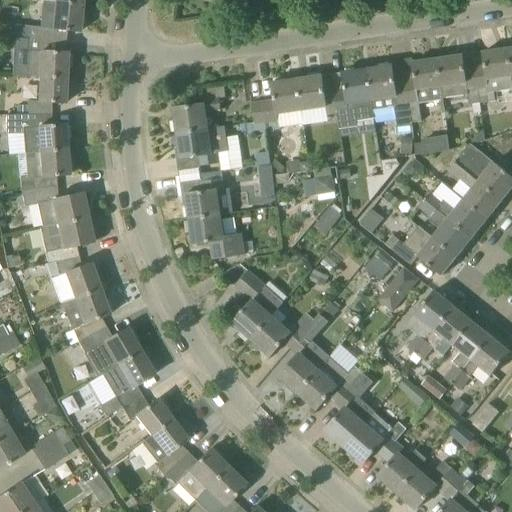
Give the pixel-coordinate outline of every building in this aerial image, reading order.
[(40,28),(29,27),(28,39),(52,41),(66,42),(67,31),(80,33),(83,6),(43,2),(40,28)] [(67,79),(68,54),(65,54),(66,42),(52,41),(28,39),(27,52),(27,66),(26,66),(25,77),(38,78),(38,77),(67,79)] [(474,69),(480,104),(495,102),(494,93),(511,90),(511,78),(508,50),(483,53),(485,67),(474,69)] [(464,70),(462,56),(438,60),(443,100),(468,96),(469,106),(473,106),(480,104),(474,69),(464,70)] [(415,81),(406,82),(412,124),(422,122),(420,104),(443,100),(438,60),(413,64),(415,81)] [(395,84),(392,67),(368,70),(374,112),(395,109),(397,126),(412,124),(406,82),(395,84)] [(345,91),(335,93),(341,131),(357,128),(357,122),(375,119),(374,112),(368,70),(342,74),(345,91)] [(65,104),(67,79),(38,77),(38,78),(37,102),(27,102),(27,116),(51,115),(52,103),(65,104)] [(341,131),(335,93),(324,94),(322,77),(297,80),(302,111),(326,108),(327,115),(338,113),(340,131),(341,131)] [(264,103),(266,123),(267,123),(278,122),(279,129),(304,126),(302,111),(297,80),(272,84),(275,102),(264,103)] [(177,134),(208,130),(206,114),(222,112),(220,99),(206,101),(204,102),(204,106),(173,110),(177,134)] [(264,103),(252,105),(254,123),(254,125),(266,123),(264,103)] [(51,127),(51,115),(27,116),(6,116),(6,135),(23,134),(25,154),(67,151),(65,126),(51,127)] [(278,122),(267,123),(268,133),(280,132),(279,129),(278,122)] [(231,171),(229,153),(225,127),(208,130),(177,134),(180,160),(198,157),(199,168),(221,165),(222,172),(231,171)] [(447,137),(421,140),(422,144),(423,156),(449,153),(447,137)] [(402,138),(400,155),(410,156),(412,139),(402,138)] [(502,201),(511,189),(511,178),(472,146),(468,148),(455,163),(502,201)] [(69,176),(67,151),(25,154),(18,155),(20,178),(21,193),(33,190),(57,188),(56,177),(69,176)] [(268,151),(256,153),(258,167),(270,166),(268,151)] [(389,171),(396,170),(405,159),(405,158),(387,161),(389,171)] [(487,220),(502,201),(455,163),(449,171),(472,190),(464,201),(487,220)] [(274,195),(271,168),(257,169),(261,197),(274,195)] [(316,196),(335,193),(332,177),(314,180),(316,196)] [(189,220),(221,215),(233,214),(230,189),(224,190),(222,179),(202,182),(203,193),(186,195),(189,220)] [(463,202),(440,183),(431,193),(425,200),(472,239),(487,220),(464,201),(463,202)] [(58,200),(57,188),(33,190),(21,193),(24,206),(35,205),(37,205),(42,229),(88,218),(83,194),(58,200)] [(457,257),(472,239),(425,200),(418,208),(431,219),(429,221),(438,229),(432,237),(457,257)] [(330,208),(321,218),(332,227),(340,217),(330,208)] [(371,232),(382,217),(369,208),(359,223),(371,232)] [(224,237),(221,215),(189,220),(193,245),(211,243),(213,260),(245,256),(245,253),(244,244),(242,235),(224,237)] [(48,265),(56,262),(79,258),(77,247),(94,243),(88,218),(42,229),(40,230),(45,253),(48,265)] [(457,257),(432,237),(420,227),(404,246),(399,241),(392,250),(411,266),(418,258),(441,277),(457,257)] [(392,268),(377,256),(366,269),(381,281),(392,268)] [(81,268),(79,258),(56,262),(59,276),(51,280),(60,304),(62,304),(66,302),(100,289),(91,264),(81,268)] [(314,271),(310,281),(325,288),(329,278),(314,271)] [(273,299),(264,290),(266,287),(249,272),(235,288),(252,303),(232,325),(251,342),(279,311),(278,310),(282,306),(273,299)] [(393,313),(405,298),(401,295),(409,286),(398,277),(388,290),(379,301),(393,313)] [(85,339),(106,328),(100,319),(109,315),(100,289),(66,302),(62,304),(72,330),(73,330),(73,331),(65,335),(70,346),(78,344),(85,339)] [(414,355),(453,307),(434,292),(406,327),(418,336),(407,349),(414,355)] [(453,345),(472,322),(453,307),(414,355),(423,362),(434,349),(435,350),(444,338),(453,345)] [(296,326),(289,320),(279,311),(251,342),(270,358),(283,343),(291,350),(321,316),(320,315),(314,321),(307,315),(296,326)] [(300,355),(328,322),(321,316),(291,350),(298,356),(279,378),(298,396),(332,357),(331,357),(319,371),(300,355)] [(452,384),(491,337),(472,322),(453,345),(462,352),(453,364),(455,366),(445,379),(452,384)] [(0,340),(8,336),(3,326),(0,327),(0,340)] [(111,338),(106,328),(85,339),(78,344),(84,354),(92,349),(106,372),(141,352),(127,328),(111,338)] [(13,333),(8,336),(0,340),(0,355),(19,345),(13,333)] [(492,376),(510,353),(491,337),(452,384),(460,391),(480,367),(492,376)] [(105,417),(121,407),(141,395),(136,386),(154,375),(141,352),(106,372),(102,375),(114,395),(115,398),(99,407),(105,417)] [(342,366),(332,357),(298,396),(316,412),(328,398),(336,405),(363,374),(351,364),(342,366)] [(39,360),(22,370),(28,380),(36,375),(36,374),(45,369),(39,360)] [(344,449),(375,414),(374,414),(375,413),(359,399),(373,383),(363,374),(336,405),(343,411),(325,432),(344,449)] [(43,386),(36,375),(28,380),(23,383),(30,393),(43,386)] [(30,393),(36,404),(49,396),(43,386),(30,393)] [(447,391),(441,386),(434,395),(440,400),(447,391)] [(422,408),(430,399),(416,387),(408,395),(409,396),(409,397),(422,408)] [(148,407),(141,395),(121,407),(129,422),(136,417),(151,436),(173,420),(157,400),(148,407)] [(458,399),(451,408),(461,416),(469,407),(458,399)] [(482,433),(499,413),(490,405),(473,425),(482,433)] [(56,408),(45,414),(49,420),(56,422),(62,419),(56,408)] [(394,430),(375,414),(344,449),(363,465),(374,452),(383,459),(396,443),(395,443),(407,430),(399,424),(394,430)] [(0,440),(11,434),(0,415),(0,440)] [(163,477),(164,477),(171,470),(189,454),(180,445),(188,439),(173,420),(151,436),(141,444),(156,463),(154,465),(163,477)] [(457,427),(449,437),(465,450),(473,440),(457,427)] [(37,460),(70,440),(62,428),(30,448),(37,460)] [(0,469),(23,456),(11,434),(0,440),(0,469)] [(44,471),(68,456),(76,451),(70,440),(37,460),(44,471)] [(408,462),(399,454),(403,450),(396,443),(383,459),(389,465),(378,478),(397,495),(418,471),(427,461),(416,452),(408,462)] [(227,467),(210,450),(198,462),(189,454),(171,470),(164,477),(165,476),(175,486),(177,484),(194,500),(227,467)] [(511,452),(510,450),(502,459),(511,468),(511,452)] [(429,480),(418,471),(397,495),(416,511),(436,488),(444,495),(460,477),(444,463),(429,480)] [(235,511),(240,508),(231,500),(246,485),(227,467),(194,500),(196,502),(195,502),(203,510),(204,511),(235,511)] [(111,469),(109,473),(109,477),(112,479),(117,479),(120,476),(120,471),(116,468),(111,469)] [(475,511),(479,507),(480,506),(468,496),(475,488),(467,481),(461,475),(460,477),(444,495),(451,501),(441,511),(475,511)] [(94,495),(106,486),(99,476),(86,485),(94,495)] [(0,511),(23,511),(34,505),(20,484),(19,483),(0,496),(0,511)] [(101,505),(114,496),(106,486),(94,495),(101,505)]
